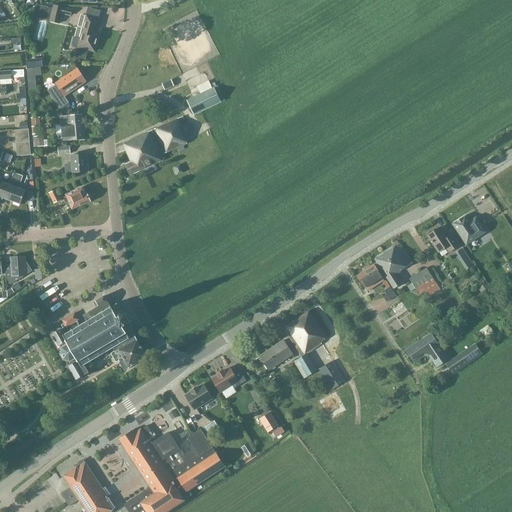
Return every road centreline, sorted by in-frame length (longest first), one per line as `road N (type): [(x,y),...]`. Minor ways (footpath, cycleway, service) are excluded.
road 1 (tertiary): [(177,369),(511,153)]
road 2 (unclassified): [(116,229),(107,102),(134,0)]
road 3 (tertiary): [(0,489),(177,369)]
road 4 (unclassified): [(177,369),(128,285),(116,229)]
